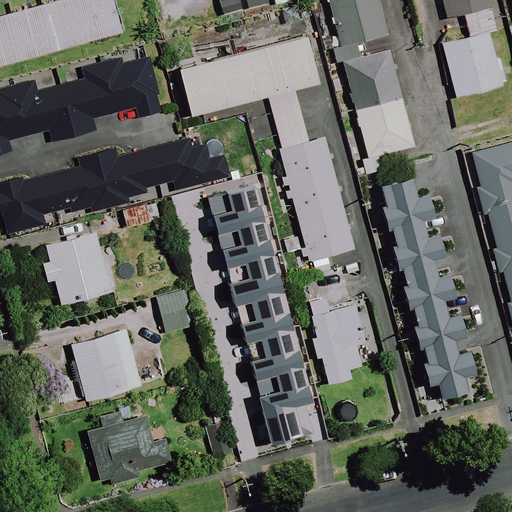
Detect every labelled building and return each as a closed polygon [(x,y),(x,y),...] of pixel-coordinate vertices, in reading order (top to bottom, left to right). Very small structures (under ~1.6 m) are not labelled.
[(0,64),(118,32),(109,0),(55,0),(0,15),(0,64)] [(325,0),(338,47),(355,43),(385,35),(376,0),(325,0)] [(485,9),(483,0),(440,0),(445,18),(485,9)] [(454,99),(505,85),(498,57),(493,58),(482,18),(463,23),(467,37),(440,44),(454,99)] [(315,84),(303,37),(177,69),(189,116),(315,84)] [(388,169),(384,155),(413,147),(388,50),(358,57),(355,43),(338,47),(330,49),(334,64),(340,62),(364,158),(359,160),(363,176),(370,174),(372,184),(382,182),(383,185),(391,183),(388,169)] [(135,119),(161,112),(146,54),(120,61),(119,55),(77,66),(79,72),(34,84),(32,78),(0,86),(0,155),(12,152),(9,142),(47,132),(50,144),(94,132),(91,120),(133,109),(135,119)] [(305,142),(297,110),(271,117),(279,148),(276,149),(306,261),(352,249),(322,137),(305,142)] [(203,144),(188,148),(186,141),(114,159),(112,151),(78,160),(80,167),(20,181),(19,179),(0,183),(0,217),(5,238),(74,221),(72,216),(148,198),(227,178),(221,154),(206,158),(203,144)] [(511,143),(466,157),(507,302),(504,303),(511,331),(511,143)] [(208,220),(204,221),(234,344),(283,331),(254,210),(236,214),(229,185),(201,192),(208,220)] [(159,220),(154,202),(120,211),(125,229),(159,220)] [(409,253),(399,211),(368,218),(379,261),(409,253)] [(62,235),(63,240),(44,245),(48,261),(40,263),(45,282),(52,280),(58,305),(110,292),(95,232),(74,237),(73,233),(62,235)] [(417,356),(435,352),(439,366),(470,359),(467,345),(450,273),(400,285),(417,356)] [(188,328),(181,292),(154,297),(162,333),(188,328)] [(326,313),(322,299),(305,304),(315,340),(312,341),(325,385),(348,378),(346,370),(358,366),(352,343),(361,340),(350,306),(326,313)] [(138,386),(123,330),(68,345),(84,401),(138,386)] [(302,390),(290,341),(239,354),(251,404),(267,400),(269,407),(292,402),(290,393),(302,390)] [(86,430),(98,482),(106,480),(107,484),(137,478),(135,471),(169,463),(163,436),(148,439),(143,418),(86,430)]
